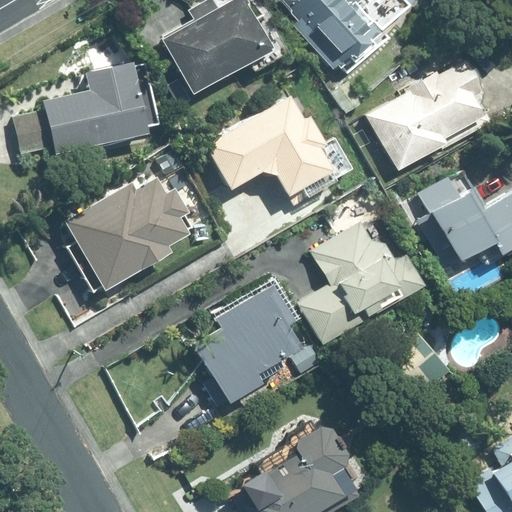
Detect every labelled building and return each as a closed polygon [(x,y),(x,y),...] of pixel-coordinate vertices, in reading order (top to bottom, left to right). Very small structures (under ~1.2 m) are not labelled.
[(212,0),(154,34),(185,88),(243,55),(248,64),(280,46),(258,7),(248,13),(239,0),(212,0)] [(405,1),(403,0),(278,0),(294,18),(289,23),(327,65),(332,61),(334,64),(345,54),(353,63),(384,34),(377,27),(405,1)] [(474,85),(457,56),(431,70),(430,67),(401,83),(403,87),(361,111),(393,167),(413,155),(416,160),(488,118),(471,88),(474,85)] [(125,63),(124,58),(78,69),(82,86),(35,97),(37,106),(7,113),(16,152),(46,145),(47,149),(140,128),(139,123),(153,120),(139,60),(125,63)] [(198,140),(223,185),(253,166),(267,169),(288,203),(347,165),(328,135),(318,141),(301,111),(296,114),(283,92),(198,140)] [(177,159),(171,148),(163,153),(169,164),(177,159)] [(158,187),(149,170),(127,183),(123,177),(56,216),(96,286),(163,247),(160,241),(187,225),(163,184),(158,187)] [(480,207),(459,170),(401,202),(436,265),(472,245),(481,262),(511,244),(511,191),(505,196),(504,193),(480,207)] [(316,343),(394,295),(420,280),(401,248),(375,264),(351,224),(302,254),(321,285),(291,303),(316,343)] [(288,318),(266,280),(205,314),(209,323),(179,339),(215,403),(251,382),(246,373),(289,348),(276,325),(288,318)] [(415,396),(449,367),(419,331),(384,360),(415,396)] [(313,427),(308,418),(285,432),(283,441),(248,463),(253,472),(226,488),(239,509),(233,511),(327,511),(356,495),(338,466),(341,465),(344,454),(327,428),(316,425),(313,427)] [(511,511),(511,434),(489,448),(496,459),(463,478),(483,511),(511,511)] [(460,457),(442,436),(424,450),(442,472),(460,457)]
